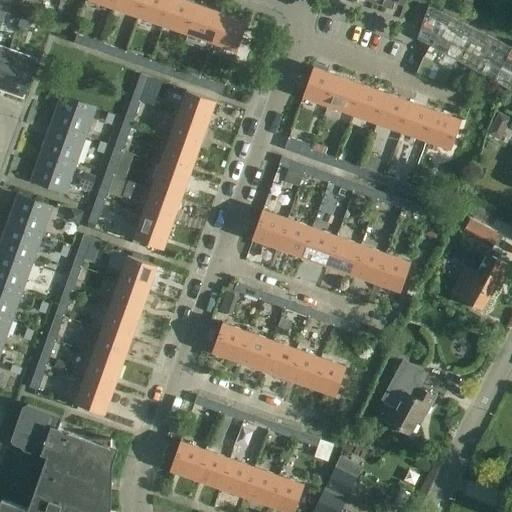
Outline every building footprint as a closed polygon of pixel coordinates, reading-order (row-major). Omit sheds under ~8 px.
[(139,15),(144,0),(118,0),(116,8),(139,15)] [(162,24),(171,0),(144,0),(139,15),(162,24)] [(187,32),(197,4),(186,0),(171,0),(162,24),(187,32)] [(187,32),(211,41),(221,12),(197,4),(187,32)] [(45,5),(41,16),(51,20),(55,8),(45,5)] [(511,72),(501,66),(511,47),(428,5),(416,38),(429,45),(423,56),(450,71),(456,60),(511,92),(511,72)] [(221,12),(211,41),(237,50),(247,21),(221,12)] [(19,18),(17,26),(28,30),(31,22),(19,18)] [(99,51),(102,42),(77,33),(74,42),(99,51)] [(123,59),(126,51),(102,42),(99,51),(123,59)] [(0,46),(0,72),(8,49),(0,46)] [(511,46),(511,47),(501,66),(511,72),(511,46)] [(8,49),(0,72),(0,89),(22,97),(36,59),(8,49)] [(146,67),(150,59),(126,51),(123,59),(146,67)] [(172,76),(175,68),(150,59),(146,67),(172,76)] [(198,81),(199,76),(203,65),(194,65),(192,64),(189,73),(175,68),(172,76),(196,85),(198,81)] [(326,104),(337,76),(312,67),(303,95),(326,104)] [(131,99),(139,102),(149,76),(140,74),(131,99)] [(198,81),(196,85),(221,93),(224,85),(199,76),(198,81)] [(353,113),(362,85),(337,76),(326,104),(353,113)] [(378,122),(388,94),(362,85),(353,113),(378,122)] [(176,114),(206,125),(215,100),(185,89),(176,114)] [(404,131),(414,103),(388,94),(378,122),(404,131)] [(52,121),(86,137),(96,107),(61,95),(52,121)] [(132,123),(139,102),(131,99),(124,120),(132,123)] [(428,139),(438,111),(414,103),(404,131),(428,139)] [(438,111),(428,139),(451,148),(461,119),(438,111)] [(107,112),(103,122),(110,124),(114,115),(107,112)] [(198,148),(206,125),(176,114),(168,138),(198,148)] [(494,117),(495,132),(508,131),(506,116),(494,117)] [(123,148),(132,123),(124,120),(115,145),(123,148)] [(76,163),(86,137),(52,121),(41,151),(76,163)] [(288,136),(284,149),(309,158),(313,149),(312,149),(311,148),(312,144),(303,141),(305,135),(291,130),(289,136),(288,136)] [(190,170),(198,148),(168,138),(159,162),(190,170)] [(99,141),(95,151),(102,154),(106,143),(99,141)] [(313,149),(309,158),(334,166),(336,157),(325,153),(327,147),(315,142),(312,149),(313,149)] [(122,152),(123,148),(115,145),(105,171),(114,175),(125,178),(132,155),(122,152)] [(66,192),(76,163),(41,151),(31,180),(66,192)] [(303,173),(306,165),(281,156),(278,165),(303,173)] [(336,157),(334,166),(358,175),(362,166),(336,157)] [(181,196),(190,170),(159,162),(150,188),(181,196)] [(328,182),(331,174),(306,165),(303,173),(328,182)] [(362,166),(358,175),(383,184),(386,175),(388,170),(384,168),(382,174),(362,166)] [(83,171),(77,186),(91,191),(96,176),(83,171)] [(105,199),(114,175),(105,171),(97,196),(105,199)] [(353,191),(356,183),(331,174),(328,182),(353,191)] [(386,175),(383,184),(408,193),(410,184),(386,175)] [(181,196),(150,188),(128,180),(122,195),(145,203),(142,212),(171,223),(181,196)] [(378,200),(381,191),(356,183),(353,191),(378,200)] [(410,184),(408,193),(431,201),(434,192),(410,184)] [(401,208),(404,200),(381,191),(378,200),(395,206),(391,217),(397,220),(401,208)] [(9,219),(43,233),(53,206),(18,194),(9,219)] [(96,224),(105,199),(97,196),(88,221),(96,224)] [(404,200),(401,208),(426,217),(429,209),(404,200)] [(70,207),(66,219),(79,224),(83,211),(70,207)] [(277,246),(287,218),(262,209),(252,237),(277,246)] [(162,248),(171,223),(142,212),(133,238),(162,248)] [(301,255),(310,226),(287,218),(277,246),(301,255)] [(491,251),(500,234),(471,218),(462,235),(491,251)] [(0,248),(33,259),(43,233),(9,219),(0,243),(0,248)] [(428,221),(424,233),(436,237),(440,226),(428,221)] [(327,264),(337,236),(310,226),(301,255),(327,264)] [(72,265),(81,268),(85,257),(91,238),(83,235),(72,265)] [(351,272),(362,244),(337,236),(327,264),(351,272)] [(376,281),(387,253),(362,244),(351,272),(376,281)] [(62,245),(59,254),(65,257),(69,247),(62,245)] [(0,281),(23,289),(33,259),(0,248),(0,281)] [(387,253),(376,281),(400,290),(411,262),(387,253)] [(118,280),(147,291),(157,265),(127,254),(118,280)] [(498,289),(511,266),(491,255),(481,275),(477,272),(477,270),(465,264),(450,292),(449,293),(449,294),(449,296),(449,297),(450,299),(451,300),(452,301),(454,302),(455,303),(457,303),(458,303),(460,302),(462,302),(463,301),(464,300),(464,299),(483,308),(495,287),(498,289)] [(72,291),(81,268),(72,265),(64,288),(72,291)] [(138,316),(147,291),(118,280),(109,305),(138,316)] [(0,312),(13,318),(23,289),(0,281),(0,312)] [(260,299),(263,290),(237,281),(234,289),(260,299)] [(63,317),(72,291),(64,288),(55,314),(63,317)] [(284,307),(287,299),(263,290),(260,299),(284,307)] [(220,309),(232,313),(238,295),(226,291),(220,309)] [(310,317),(313,308),(287,299),(284,307),(310,317)] [(41,300),(38,309),(46,311),(49,302),(41,300)] [(130,340),(138,316),(109,305),(100,329),(130,340)] [(335,326),(338,317),(313,308),(310,317),(335,326)] [(0,344),(3,346),(13,318),(0,312),(0,344)] [(55,341),(63,317),(55,314),(46,338),(55,341)] [(338,317),(335,326),(357,334),(360,325),(338,317)] [(236,359),(248,330),(222,321),(212,350),(236,359)] [(26,328),(23,337),(29,340),(33,330),(26,328)] [(121,364),(130,340),(100,329),(92,354),(121,364)] [(260,368),(271,338),(248,330),(236,359),(260,368)] [(46,365),(55,341),(46,338),(38,361),(46,365)] [(287,377),(297,347),(271,338),(260,368),(287,377)] [(313,386),(323,357),(297,347),(287,377),(313,386)] [(113,388),(121,364),(92,354),(84,376),(113,388)] [(323,357),(313,386),(336,394),(346,365),(323,357)] [(56,359),(54,366),(63,369),(66,362),(56,359)] [(38,387),(46,365),(38,361),(30,384),(38,387)] [(421,423),(435,397),(420,389),(428,375),(402,361),(381,400),(396,408),(387,423),(409,435),(417,421),(421,423)] [(11,364),(9,371),(19,374),(21,368),(11,364)] [(104,413),(113,388),(84,376),(74,402),(104,413)] [(219,412),(222,404),(196,395),(193,403),(219,412)] [(108,511),(110,463),(115,448),(111,446),(111,438),(85,437),(57,427),(61,416),(26,403),(22,405),(10,439),(13,443),(20,446),(23,449),(33,452),(37,452),(46,455),(28,508),(1,499),(0,500),(0,511),(108,511)] [(245,421),(247,413),(222,404),(219,412),(245,421)] [(270,430),(273,422),(247,413),(245,421),(270,430)] [(295,439),(298,431),(273,422),(270,430),(295,439)] [(298,431),(295,439),(317,446),(320,438),(298,431)] [(195,477),(205,448),(180,439),(170,469),(195,477)] [(221,487),(232,457),(205,448),(195,477),(221,487)] [(246,495),(257,466),(232,457),(221,487),(246,495)] [(271,504),(282,475),(257,466),(246,495),(271,504)] [(344,511),(340,510),(356,476),(335,466),(314,511),(316,511),(344,511)] [(282,475),(271,504),(292,511),(293,511),(304,483),(282,475)]
